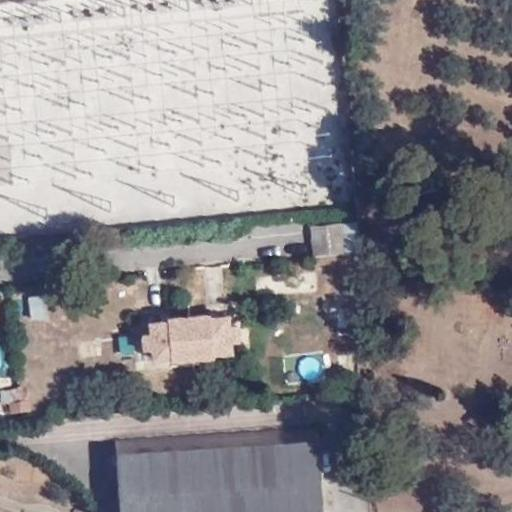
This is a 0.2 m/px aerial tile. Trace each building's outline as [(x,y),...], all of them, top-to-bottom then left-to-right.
[(313,255),(357,251),(355,221),(309,227),(313,255)] [(28,296),(30,319),(47,318),(45,295),(28,296)] [(238,340),(237,327),(229,328),(227,317),(208,318),(208,315),(170,319),(170,322),(151,324),(152,335),(144,336),(146,349),(153,348),(155,358),(173,356),(174,360),(212,356),(212,353),(231,351),(230,340),(238,340)] [(9,402),(28,399),(27,387),(1,391),(4,415),(11,414),(9,402)] [(30,399),(28,399),(9,402),(11,414),(31,411),(30,399)] [(323,511),(318,430),(233,435),(115,443),(119,511),(323,511)]
